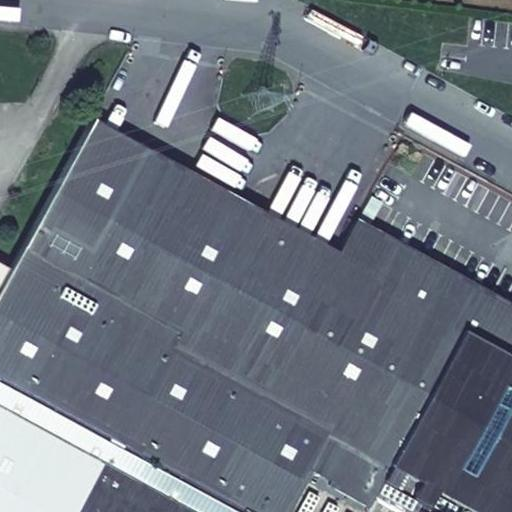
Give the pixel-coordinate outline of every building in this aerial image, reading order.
[(139,180),(151,156),(89,122),(76,146),(139,180)] [(0,287),(0,382),(178,479),(238,511),(336,511),(341,504),(322,494),(298,480),(315,450),(324,434),(354,450),(389,469),(418,484),(434,493),(460,507),(468,511),(511,511),(511,312),(511,309),(511,307),(353,220),(334,255),(151,156),(139,180),(76,146),(0,287)] [(0,287),(9,271),(0,266),(0,287)] [(0,408),(180,506),(179,510),(183,511),(237,511),(238,511),(178,479),(175,485),(0,388),(0,408)] [(0,511),(183,511),(179,510),(0,411),(0,511)] [(339,463),(345,467),(354,450),(324,434),(315,450),(339,463)] [(298,480),(322,494),(339,463),(315,450),(298,480)] [(380,485),(389,469),(354,450),(345,467),(380,485)] [(425,509),(434,493),(418,484),(408,500),(425,509)]
